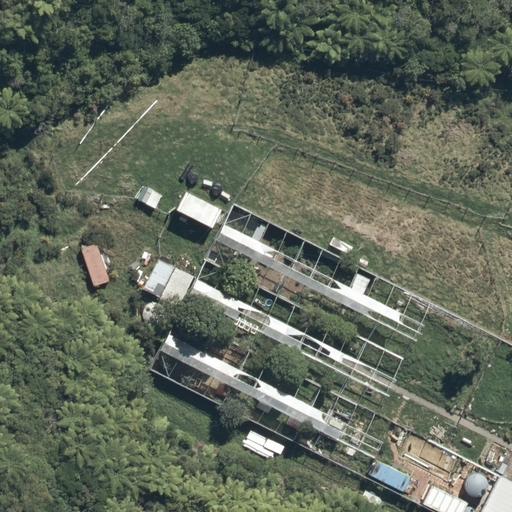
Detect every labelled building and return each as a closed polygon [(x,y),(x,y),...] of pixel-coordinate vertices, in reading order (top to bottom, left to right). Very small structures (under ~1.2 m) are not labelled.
[(216,198),(182,180),(170,203),(204,222),(216,198)] [(366,275),(353,269),(347,279),(215,209),(205,227),(390,324),(399,306),(360,286),(366,275)] [(99,240),(77,251),(95,287),(117,276),(99,240)] [(157,324),(169,302),(171,303),(177,289),(368,384),(378,363),(161,255),(144,289),(151,293),(140,315),(157,324)] [(379,432),(160,321),(145,352),(364,462),(379,432)] [(511,511),(511,476),(498,469),(474,511),(511,511)] [(455,511),(464,496),(425,475),(412,498),(437,511),(455,511)]
